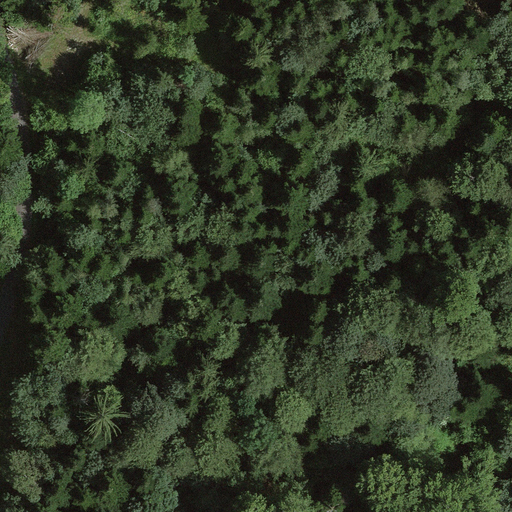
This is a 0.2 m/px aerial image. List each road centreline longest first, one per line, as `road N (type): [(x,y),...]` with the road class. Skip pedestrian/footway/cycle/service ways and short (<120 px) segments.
road 1 (track): [(15,105),(74,57),(127,48),(209,66),(348,127),(412,140),(465,129),(511,81)]
road 2 (unclassified): [(0,322),(22,240),(25,176),(0,48)]
